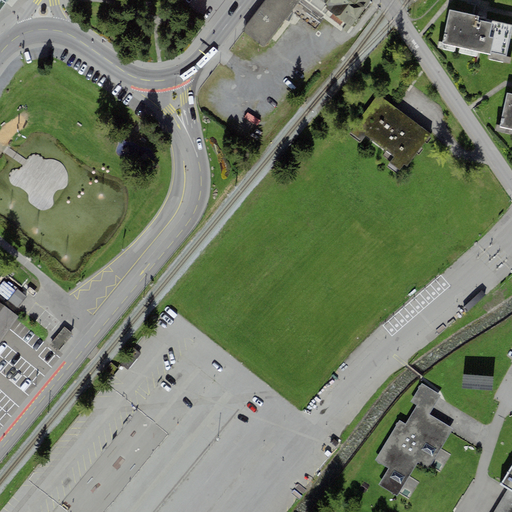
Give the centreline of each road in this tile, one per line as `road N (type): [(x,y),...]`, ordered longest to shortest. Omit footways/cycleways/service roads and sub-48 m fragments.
road 1 (secondary): [(0,450),(195,210),(197,158),(169,79)]
road 2 (residential): [(511,193),(387,0)]
